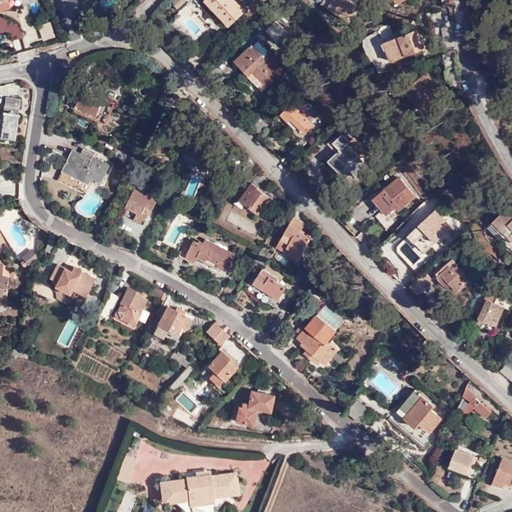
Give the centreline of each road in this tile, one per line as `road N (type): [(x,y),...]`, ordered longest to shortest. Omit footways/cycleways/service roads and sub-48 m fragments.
road 1 (residential): [(46,68),(32,194),(54,223),(209,301),(455,511)]
road 2 (residential): [(511,398),(171,60),(130,42)]
road 3 (residential): [(511,160),(473,105),(463,0)]
